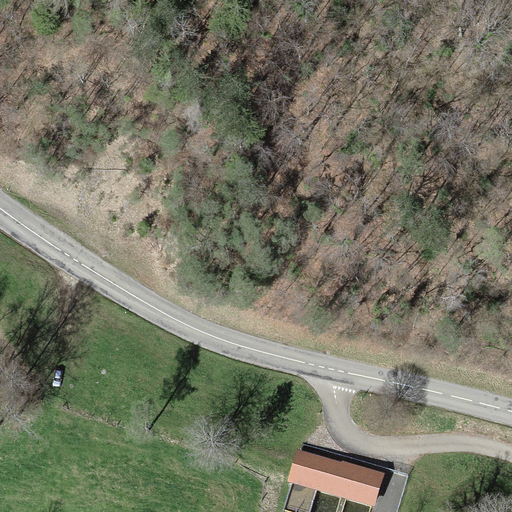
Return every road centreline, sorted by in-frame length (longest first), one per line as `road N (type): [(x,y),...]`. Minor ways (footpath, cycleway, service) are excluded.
road 1 (secondary): [(0,207),(174,319),(333,368)]
road 2 (unclassified): [(333,368),(340,420),(363,444),(472,444),(511,454)]
road 3 (secondary): [(333,368),(511,411)]
